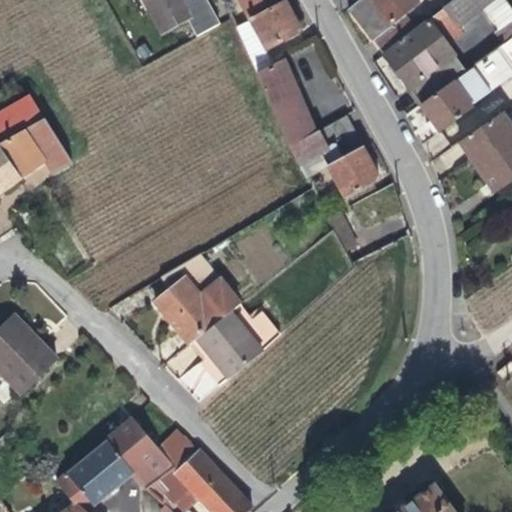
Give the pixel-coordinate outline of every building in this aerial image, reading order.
[(146,0),(163,32),(191,18),(181,0),(146,0)] [(242,0),(251,17),(269,50),(303,31),(285,0),(242,0)] [(348,9),(382,55),(395,45),(385,31),(403,17),(390,0),(360,0),(358,2),(348,9)] [(382,55),(421,105),(450,84),(431,56),(446,44),(443,40),(492,3),(489,0),(456,0),(395,45),(382,55)] [(251,17),(239,24),(259,64),(261,72),(276,64),(269,50),(251,17)] [(502,46),(511,39),(511,21),(494,34),(502,46)] [(450,84),(421,105),(434,123),(440,133),(442,135),(474,111),(470,104),(511,73),(511,39),(502,46),(450,84)] [(276,64),(261,72),(266,87),(296,143),(323,127),(286,59),(276,64)] [(31,98),(24,88),(0,102),(0,193),(46,163),(53,175),(72,164),(31,98)] [(459,142),(481,175),(493,194),(511,181),(511,129),(501,113),(459,142)] [(296,143),(289,146),(299,165),(321,153),(345,198),(381,179),(346,115),(323,127),(296,143)] [(440,133),(434,123),(429,127),(436,137),(440,133)] [(328,217),(346,250),(357,244),(339,211),(328,217)] [(201,255),(163,277),(171,287),(154,299),(188,343),(238,303),(201,255)] [(238,303),(188,343),(201,359),(197,361),(215,385),(279,336),(257,307),(247,315),(238,303)] [(12,316),(0,327),(0,371),(23,395),(57,361),(12,316)] [(57,482),(75,504),(84,511),(107,511),(100,501),(133,474),(146,489),(173,468),(133,421),(57,482)] [(249,511),(253,508),(199,448),(150,493),(169,511),(190,511),(188,509),(199,499),(211,511),(249,511)] [(453,511),(434,484),(394,511),(453,511)]
